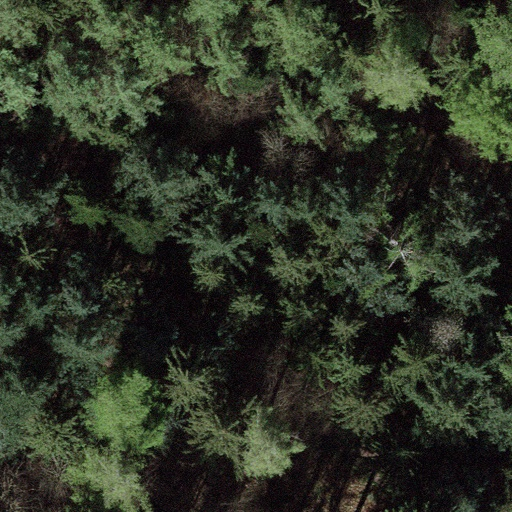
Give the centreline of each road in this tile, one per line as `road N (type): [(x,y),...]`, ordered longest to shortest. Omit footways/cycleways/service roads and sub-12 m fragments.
road 1 (track): [(0,163),(310,393),(436,511)]
road 2 (track): [(511,204),(0,146)]
